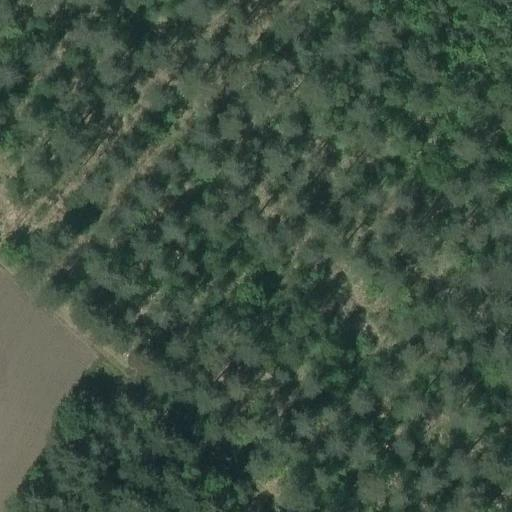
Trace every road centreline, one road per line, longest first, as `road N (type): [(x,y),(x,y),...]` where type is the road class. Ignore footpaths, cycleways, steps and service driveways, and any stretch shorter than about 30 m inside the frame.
road 1 (track): [(511,361),(111,0)]
road 2 (track): [(32,290),(284,0)]
road 3 (track): [(287,511),(0,262)]
